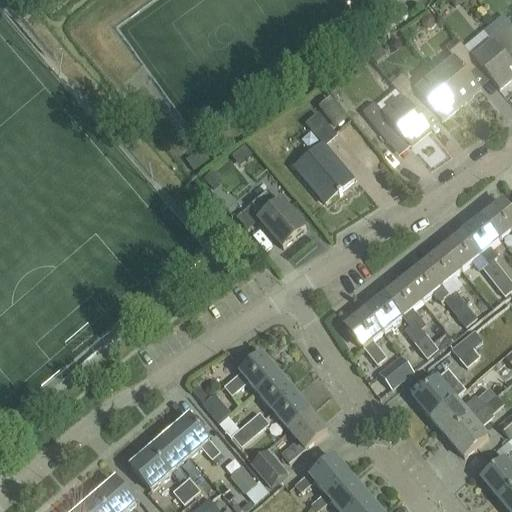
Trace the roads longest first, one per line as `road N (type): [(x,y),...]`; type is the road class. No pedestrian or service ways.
road 1 (residential): [(0,503),(103,416),(291,295)]
road 2 (residential): [(291,295),(511,148)]
road 3 (residential): [(424,511),(359,444),(360,393),(291,295)]
